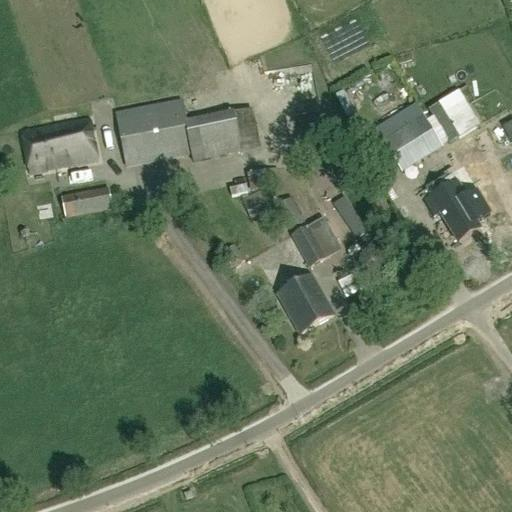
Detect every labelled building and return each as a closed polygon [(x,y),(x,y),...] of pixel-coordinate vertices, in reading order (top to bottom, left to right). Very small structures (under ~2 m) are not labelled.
[(242,156),(242,155),(262,151),(253,111),(235,115),(234,113),(187,123),(183,102),(116,115),(125,170),(191,158),(193,166),(242,156)] [(355,102),(339,108),(346,124),(361,118),(355,102)] [(418,117),(380,141),(402,175),(443,150),(422,117),(419,119),(418,117)] [(30,175),(99,163),(91,122),(23,135),(30,175)] [(443,155),(453,176),(465,170),(455,149),(443,155)] [(281,187),(278,171),(276,171),(276,170),(245,177),(246,183),(247,183),(250,195),(281,187)] [(458,246),(481,233),(469,214),(474,211),(457,183),(436,196),(445,211),(440,215),(458,246)] [(65,220),(113,210),(109,191),(61,200),(65,220)] [(310,270),(326,260),(309,229),(292,238),(310,270)] [(345,283),(350,297),(370,290),(365,275),(345,283)] [(301,337),(334,318),(311,278),(278,297),(301,337)]
